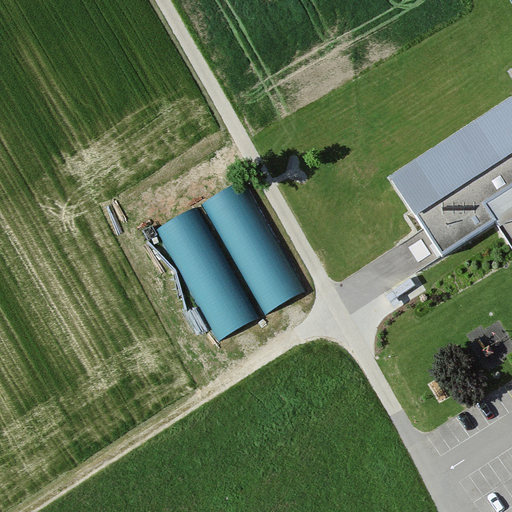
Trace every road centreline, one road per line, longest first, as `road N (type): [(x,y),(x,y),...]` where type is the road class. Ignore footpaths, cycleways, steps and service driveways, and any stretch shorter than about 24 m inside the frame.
road 1 (track): [(29,511),(339,313)]
road 2 (track): [(339,313),(169,0)]
